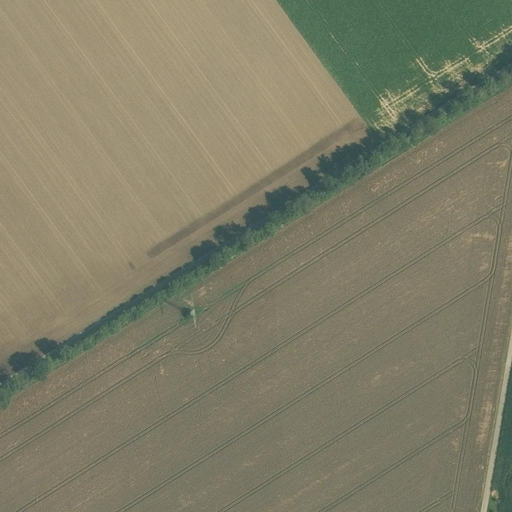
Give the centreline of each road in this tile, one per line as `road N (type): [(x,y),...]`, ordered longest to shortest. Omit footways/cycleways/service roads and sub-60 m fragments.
road 1 (track): [(0,391),(511,65)]
road 2 (track): [(511,338),(483,511)]
